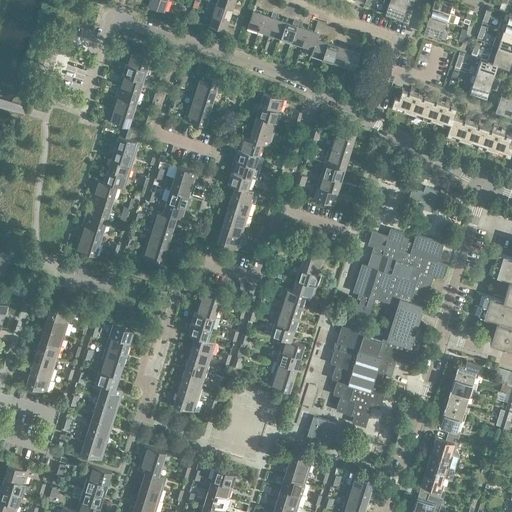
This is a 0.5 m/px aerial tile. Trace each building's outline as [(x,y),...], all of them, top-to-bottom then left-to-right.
[(149,0),(148,4),(148,5),(164,11),(167,0),(149,0)] [(235,0),(216,0),(216,3),(240,10),(241,6),(234,4),(235,0)] [(382,0),(382,2),(387,4),(405,9),(408,2),(408,1),(403,0),(382,0)] [(440,0),(433,0),(431,6),(449,12),(452,4),(440,0)] [(240,10),(216,3),(212,14),(229,19),(231,12),(238,15),(240,10)] [(405,9),(387,4),(384,12),(402,18),(405,9)] [(431,6),(429,15),(446,20),(453,23),(455,14),(449,12),(431,6)] [(253,10),(247,26),(258,30),(264,14),(253,10)] [(264,14),(258,30),(269,33),(275,17),(277,11),(273,10),(271,16),(264,14)] [(299,18),(291,41),(302,44),(308,28),(301,26),(305,13),(301,11),(299,18)] [(229,19),(212,14),(209,25),(232,33),(234,28),(227,25),(229,19)] [(429,15),(426,23),(443,29),(443,28),(446,20),(429,15)] [(275,17),(269,33),(280,37),(286,21),(275,17)] [(286,21),(280,37),(282,38),(282,39),(290,41),(291,40),(291,41),(299,18),(294,17),(292,23),(286,21)] [(323,32),(326,22),(317,19),(314,30),(308,28),(302,44),(312,48),(313,48),(319,31),(323,32)] [(501,20),(498,28),(502,29),(511,32),(511,23),(505,21),(501,20)] [(426,23),(423,31),(445,39),(448,30),(443,28),(443,29),(426,23)] [(92,31),(83,27),(79,39),(88,42),(92,31)] [(511,32),(502,29),(500,37),(511,41),(511,32)] [(313,48),(311,54),(322,57),(327,42),(321,39),(323,32),(319,31),(314,45),(313,48)] [(495,36),(492,44),(511,50),(511,41),(500,37),(495,36)] [(67,43),(53,39),(51,45),(65,50),(67,43)] [(327,42),(322,57),(333,61),(338,45),(327,42)] [(511,50),(492,44),(489,52),(511,60),(511,58),(511,50)] [(338,45),(333,61),(344,65),(349,49),(338,45)] [(349,49),(344,65),(355,68),(360,52),(349,49)] [(150,57),(129,50),(126,62),(146,68),(150,57)] [(64,55),(50,51),(48,57),(62,62),(64,55)] [(489,52),(487,60),(497,64),(509,68),(511,60),(489,52)] [(90,58),(76,54),(74,60),(88,64),(90,58)] [(480,58),(477,67),(494,73),(497,64),(487,60),(480,58)] [(146,68),(126,62),(122,74),(143,80),(146,68)] [(60,67),(46,63),(44,69),(58,74),(60,67)] [(87,68),(73,63),(71,70),(85,74),(87,68)] [(157,66),(155,72),(164,74),(166,69),(157,66)] [(477,67),(474,75),(492,81),(494,73),(477,67)] [(199,72),(195,84),(216,90),(219,79),(199,72)] [(84,77),(70,73),(68,79),(82,84),(84,77)] [(143,80),(122,74),(118,85),(139,91),(143,80)] [(56,79),(42,75),(40,81),(54,86),(56,79)] [(474,75),(472,83),(489,89),(492,81),(474,75)] [(81,87),(67,83),(65,89),(79,93),(81,87)] [(472,83),(469,91),(486,97),(489,89),(472,83)] [(195,84),(192,95),(212,102),(216,90),(195,84)] [(139,91),(118,85),(115,97),(136,103),(139,91)] [(394,96),(390,106),(395,108),(396,105),(403,107),(402,110),(408,113),(415,94),(413,93),(414,88),(410,87),(408,91),(401,89),(398,98),(394,96)] [(415,94),(408,113),(415,115),(416,112),(423,114),(428,98),(421,96),(423,91),(418,89),(417,94),(415,94)] [(263,92),(259,105),(280,111),(284,98),(263,92)] [(497,101),(511,106),(511,96),(511,97),(511,96),(500,92),(497,101)] [(192,95),(188,107),(209,114),(212,102),(192,95)] [(428,98),(423,114),(430,116),(429,119),(435,121),(442,103),(440,102),(441,97),(437,95),(435,100),(428,98)] [(136,103),(115,97),(111,109),(132,115),(136,103)] [(442,103),(435,121),(442,123),(443,121),(450,123),(453,116),(455,107),(448,105),(450,100),(446,98),(444,103),(442,103)] [(511,106),(497,101),(494,110),(511,116),(511,115),(511,106)] [(259,105),(256,116),(276,122),(280,111),(259,105)] [(188,107),(184,119),(205,125),(209,114),(188,107)] [(132,115),(111,109),(108,120),(120,124),(128,126),(132,115)] [(450,123),(446,135),(451,136),(452,134),(459,136),(458,139),(464,141),(471,122),(468,121),(470,116),(466,115),(465,120),(453,116),(450,123)] [(256,116),(252,127),(273,134),(276,122),(256,116)] [(471,122),(464,141),(470,143),(471,141),(478,143),(484,126),(477,124),(479,119),(475,118),(473,123),(471,122)] [(128,126),(120,124),(119,130),(130,133),(132,127),(128,126)] [(484,126),(478,143),(485,145),(485,148),(491,150),(498,131),(496,131),(497,125),(493,124),(491,129),(484,126)] [(252,127),(249,138),(262,142),(262,143),(269,145),(273,134),(252,127)] [(335,127),(331,139),(352,145),(356,133),(335,127)] [(498,131),(491,150),(498,152),(499,150),(505,152),(505,154),(510,156),(511,148),(511,145),(508,145),(511,136),(504,133),(506,128),(501,127),(500,132),(498,131)] [(130,133),(119,130),(117,136),(128,139),(130,133)] [(128,139),(118,136),(115,147),(135,154),(138,142),(128,139)] [(242,136),(238,148),(259,154),(262,143),(262,142),(249,138),(242,136)] [(331,139),(328,150),(349,157),(352,145),(331,139)] [(135,154),(115,147),(111,159),(131,165),(135,154)] [(238,148),(234,159),(255,165),(259,154),(238,148)] [(328,150),(324,162),(345,169),(349,157),(328,150)] [(306,151),(304,156),(313,159),(315,153),(306,151)] [(111,159),(108,170),(128,176),(131,165),(111,159)] [(234,159),(231,171),(252,178),(252,177),(257,179),(260,167),(255,165),(234,159)] [(324,162),(320,174),(341,181),(345,169),(324,162)] [(156,166),(154,171),(164,174),(165,169),(156,166)] [(177,166),(174,177),(195,184),(198,172),(177,166)] [(128,176),(108,170),(104,182),(117,186),(116,187),(124,189),(128,176)] [(231,171),(227,183),(234,186),(234,185),(248,189),(252,178),(231,171)] [(320,174),(317,185),(338,192),(341,181),(320,174)] [(174,177),(170,189),(191,195),(195,184),(174,177)] [(116,187),(117,186),(96,179),(93,191),(113,197),(116,187)] [(234,185),(234,186),(231,197),(252,203),(255,191),(248,189),(234,185)] [(317,185),(313,197),(334,203),(338,192),(317,185)] [(407,202),(433,210),(439,189),(425,185),(424,189),(412,186),(407,202)] [(446,189),(441,188),(434,211),(438,212),(446,189)] [(170,189),(167,200),(187,207),(191,195),(170,189)] [(113,197),(93,191),(89,202),(110,209),(113,197)] [(125,195),(123,200),(133,203),(135,198),(125,195)] [(231,197),(227,208),(248,215),(252,203),(231,197)] [(167,200),(163,212),(176,217),(184,219),(187,207),(167,200)] [(264,201),(263,207),(272,209),(274,204),(264,201)] [(110,209),(89,202),(86,214),(106,220),(110,209)] [(227,208),(224,220),(245,226),(248,215),(227,208)] [(156,210),(153,221),(173,228),(176,217),(163,212),(156,210)] [(86,214),(82,226),(103,232),(106,220),(86,214)] [(224,220),(220,232),(241,238),(245,226),(224,220)] [(153,221),(149,233),(169,239),(173,228),(153,221)] [(284,221),(281,230),(293,233),(295,224),(284,221)] [(117,222),(115,228),(124,231),(126,225),(117,222)] [(417,231),(413,242),(408,240),(409,237),(403,235),(405,230),(391,225),(388,233),(373,227),(368,242),(374,243),(368,262),(362,260),(353,289),(359,291),(357,296),(363,298),(361,302),(357,300),(352,313),(346,311),(337,340),(349,343),(347,350),(335,346),(331,361),(336,362),(332,376),(338,378),(334,392),(341,394),(336,408),(354,413),(352,420),(366,425),(372,404),(380,407),(387,385),(383,384),(389,364),(394,366),(397,359),(405,362),(405,366),(413,366),(427,322),(420,317),(424,303),(422,302),(425,293),(427,293),(434,273),(443,276),(447,262),(438,259),(444,240),(417,231)] [(103,232),(82,226),(79,237),(99,243),(103,232)] [(241,238),(220,232),(217,243),(238,249),(241,238)] [(128,233),(126,239),(135,241),(136,236),(128,233)] [(149,233),(146,245),(166,251),(169,239),(149,233)] [(99,243),(79,237),(75,249),(95,256),(99,243)] [(112,241),(110,247),(119,249),(120,244),(112,241)] [(307,242),(303,254),(325,260),(328,249),(307,242)] [(146,245),(142,256),(142,257),(162,263),(166,251),(146,245)] [(501,277),(510,279),(511,279),(511,257),(492,251),(485,272),(501,277)] [(303,254),(300,265),(321,272),(325,260),(303,254)] [(300,265),(296,277),(318,283),(321,272),(300,265)] [(296,277),(293,288),(292,288),(306,293),(314,296),(318,283),(296,277)] [(511,279),(510,279),(503,300),(508,301),(511,302),(511,279)] [(200,285),(197,297),(217,303),(221,291),(200,285)] [(286,286),(282,298),(302,304),(306,293),(292,288),(293,288),(286,286)] [(509,324),(511,324),(511,302),(508,301),(503,300),(494,297),(479,292),(473,313),(497,321),(509,324)] [(197,297),(193,308),(214,314),(217,303),(197,297)] [(282,298),(278,309),(299,315),(302,304),(282,298)] [(52,303),(48,315),(69,321),(73,309),(52,303)] [(193,308),(190,320),(210,326),(214,314),(193,308)] [(278,309),(275,321),(295,327),(299,315),(278,309)] [(48,315),(45,326),(65,333),(69,321),(48,315)] [(190,320),(186,332),(194,334),(207,338),(207,337),(210,326),(190,320)] [(295,327),(275,321),(271,332),(285,337),(285,336),(292,338),(295,327)] [(511,348),(511,324),(509,324),(497,321),(490,342),(511,348)] [(114,322),(110,334),(131,341),(135,328),(114,322)] [(88,327),(79,324),(78,326),(78,325),(76,330),(86,333),(88,327)] [(45,326),(41,338),(62,345),(65,333),(45,326)] [(89,334),(91,334),(98,336),(100,331),(91,328),(89,334)] [(110,334),(107,346),(127,352),(131,341),(110,334)] [(194,334),(190,345),(210,352),(214,340),(207,337),(207,338),(194,334)] [(285,337),(281,348),(301,354),(305,342),(292,338),(285,336),(285,337)] [(41,338),(37,349),(58,356),(62,345),(41,338)] [(190,345),(186,357),(207,363),(210,352),(190,345)] [(107,346),(103,357),(124,364),(127,352),(107,346)] [(80,350),(71,348),(69,353),(78,356),(80,350)] [(281,348),(278,360),(298,366),(301,354),(281,348)] [(37,349),(34,361),(54,367),(58,356),(37,349)] [(82,357),(84,357),(91,360),(93,354),(84,351),(82,357)] [(103,357),(99,369),(120,375),(124,364),(103,357)] [(186,357),(183,369),(203,375),(207,363),(186,357)] [(243,362),(234,359),(232,364),(241,367),(243,362)] [(278,360),(274,371),(294,378),(298,366),(278,360)] [(458,365),(454,376),(474,382),(476,376),(477,377),(481,364),(466,360),(464,366),(458,365)] [(34,361),(30,372),(51,379),(54,367),(34,361)] [(505,368),(498,366),(494,378),(501,380),(505,368)] [(510,370),(505,368),(501,380),(507,381),(510,370)] [(99,369),(96,381),(103,383),(124,389),(117,387),(120,375),(99,369)] [(183,369),(179,380),(200,386),(203,375),(183,369)] [(73,373),(64,370),(62,376),(71,379),(73,373)] [(294,378),(274,371),(270,383),(291,389),(294,378)] [(30,372),(26,384),(47,391),(51,379),(30,372)] [(75,380),(77,380),(84,383),(86,377),(77,374),(75,380)] [(454,376),(451,389),(472,395),(474,389),(472,388),(474,382),(454,376)] [(179,380),(176,392),(196,398),(200,386),(179,380)] [(103,383),(96,381),(103,383),(100,394),(120,401),(124,389),(103,383)] [(451,389),(447,400),(466,406),(468,400),(471,401),(472,395),(451,389)] [(176,392),(172,404),(192,410),(196,398),(176,392)] [(100,394),(96,406),(117,412),(120,401),(100,394)] [(69,397),(68,403),(77,406),(78,400),(69,397)] [(447,400),(443,412),(464,418),(466,412),(465,412),(466,406),(447,400)] [(96,406),(92,418),(113,424),(117,412),(96,406)] [(464,418),(443,412),(440,424),(449,427),(448,433),(459,437),(461,431),(462,432),(465,424),(462,423),(464,418)] [(314,414),(307,435),(338,445),(337,447),(350,451),(352,444),(332,438),(337,422),(314,414)] [(92,418),(89,429),(110,435),(113,424),(92,418)] [(71,423),(62,420),(60,426),(70,429),(71,423)] [(89,429),(85,441),(106,447),(110,435),(89,429)] [(436,436),(432,448),(458,456),(459,454),(457,448),(456,448),(459,437),(448,433),(446,439),(436,436)] [(85,441),(81,453),(102,459),(106,447),(85,441)] [(146,444),(142,455),(163,462),(167,450),(146,444)] [(432,448),(428,460),(455,468),(458,456),(432,448)] [(292,452),(289,463),(310,470),(313,458),(292,452)] [(139,467),(138,468),(146,471),(146,470),(159,474),(160,474),(163,462),(142,455),(139,467)] [(425,472),(444,477),(451,480),(451,479),(452,479),(455,469),(454,469),(455,468),(428,460),(425,472)] [(9,464),(5,475),(26,482),(29,471),(34,472),(36,466),(24,462),(22,468),(9,464)] [(289,463),(285,475),(306,481),(310,470),(289,463)] [(91,464),(88,476),(108,482),(112,471),(91,464)] [(217,466),(213,478),(233,484),(237,472),(217,466)] [(146,471),(143,481),(164,488),(167,476),(160,474),(159,474),(146,470),(146,471)] [(203,475),(193,471),(191,477),(202,480),(203,475)] [(355,471),(351,484),(371,490),(375,478),(355,471)] [(425,472),(421,484),(431,487),(429,493),(440,496),(443,497),(445,492),(443,488),(444,484),(442,483),(444,477),(425,472)] [(5,475),(2,487),(22,493),(26,482),(5,475)] [(285,475),(282,486),(302,493),(306,481),(285,475)] [(88,476),(84,488),(104,494),(108,482),(88,476)] [(213,478),(209,489),(230,496),(233,484),(213,478)] [(143,481),(139,493),(160,499),(164,488),(143,481)] [(340,481),(339,488),(346,489),(347,482),(340,481)] [(351,484),(347,495),(368,501),(371,490),(351,484)] [(282,486),(278,498),(299,504),(302,493),(282,486)] [(2,487),(0,492),(0,498),(18,505),(22,493),(2,487)] [(84,488),(80,499),(101,506),(104,494),(84,488)] [(209,489),(206,501),(226,507),(230,496),(209,489)] [(173,491),(172,496),(181,499),(183,493),(173,491)] [(139,493),(135,505),(156,511),(160,499),(139,493)] [(417,496),(413,508),(426,511),(438,511),(443,497),(440,496),(429,493),(427,499),(417,496)] [(195,498),(186,495),(184,500),(194,503),(195,498)] [(347,495),(344,507),(361,511),(364,511),(368,501),(347,495)] [(0,498),(0,511),(2,511),(16,511),(18,505),(0,498)] [(278,498),(274,509),(283,511),(296,511),(299,504),(278,498)] [(80,499),(77,510),(77,511),(80,511),(98,511),(101,506),(80,499)] [(333,503),(324,500),(322,506),(331,509),(333,503)] [(206,501),(202,511),(224,511),(226,507),(206,501)]
